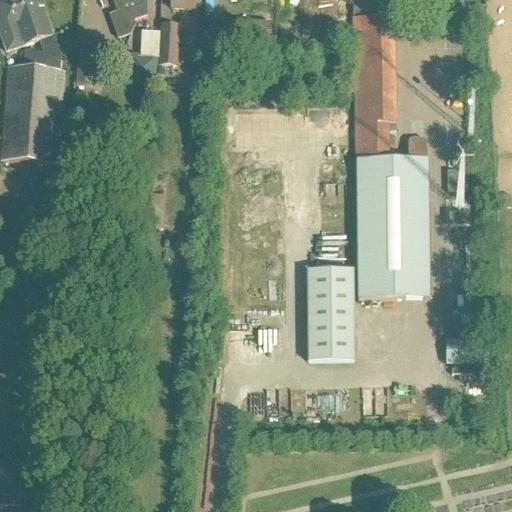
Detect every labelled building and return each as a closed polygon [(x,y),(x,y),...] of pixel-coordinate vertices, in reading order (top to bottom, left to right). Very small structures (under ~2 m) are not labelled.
[(7,71),(1,165),(57,169),(64,76),(60,75),(61,63),(57,63),(50,41),(53,40),(44,16),(39,18),(32,0),(19,0),(14,2),(22,24),(16,26),(25,50),(39,45),(43,57),(25,56),(24,73),(7,71)] [(126,1),(125,0),(98,0),(99,2),(105,0),(111,0),(122,28),(127,26),(129,30),(135,28),(126,1)] [(125,0),(126,1),(135,28),(141,26),(140,22),(145,20),(140,7),(143,6),(145,4),(145,0),(125,0)] [(171,0),(170,12),(200,15),(200,0),(171,0)] [(352,0),(353,18),(376,17),(376,0),(352,0)] [(14,2),(0,6),(0,36),(7,56),(25,50),(16,26),(22,24),(14,2)] [(387,136),(395,135),(395,128),(393,21),(353,22),(354,70),(356,166),(357,166),(358,304),(429,304),(427,164),(426,164),(426,147),(426,145),(423,143),(411,143),(408,145),(408,147),(409,164),(388,165),(387,136)] [(271,28),(232,26),(232,47),(270,49),(271,28)] [(178,71),(180,30),(160,29),(158,70),(178,71)] [(156,91),(157,60),(127,58),(125,90),(156,91)] [(353,273),(308,273),(309,366),(353,366),(353,273)] [(443,372),(486,370),(485,342),(442,343),(443,372)] [(26,471),(0,469),(0,507),(23,510),(26,471)]
